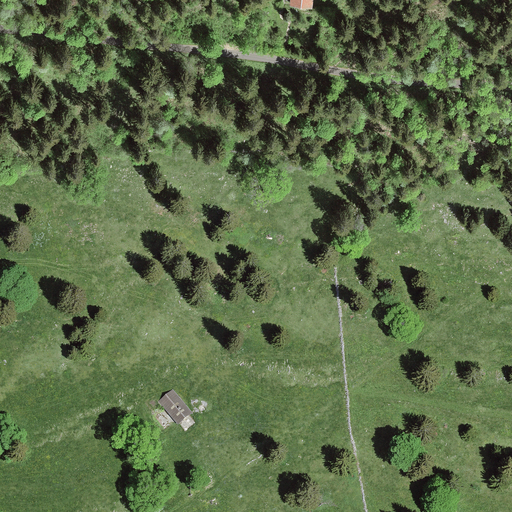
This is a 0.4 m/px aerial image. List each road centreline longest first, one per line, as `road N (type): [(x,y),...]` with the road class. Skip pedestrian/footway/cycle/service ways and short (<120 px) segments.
road 1 (unclassified): [(0,28),(378,77),(511,86)]
road 2 (track): [(174,511),(345,388),(511,285)]
